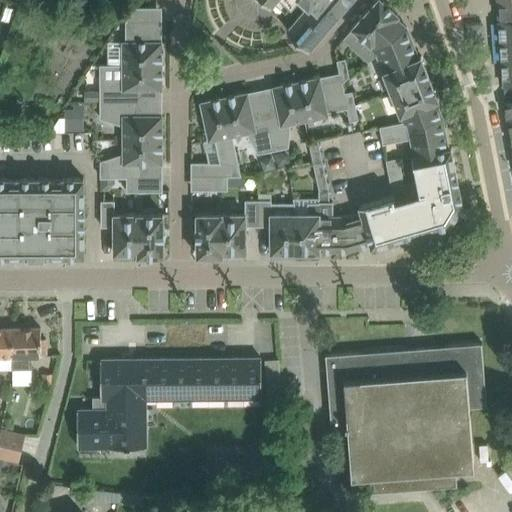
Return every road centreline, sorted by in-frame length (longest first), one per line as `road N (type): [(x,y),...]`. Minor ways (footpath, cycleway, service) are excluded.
road 1 (residential): [(181,278),(509,273)]
road 2 (residential): [(440,0),(477,103),(509,273)]
road 3 (residential): [(362,0),(314,62),(177,88)]
road 4 (residential): [(177,88),(181,278)]
road 5 (residential): [(0,280),(181,278)]
